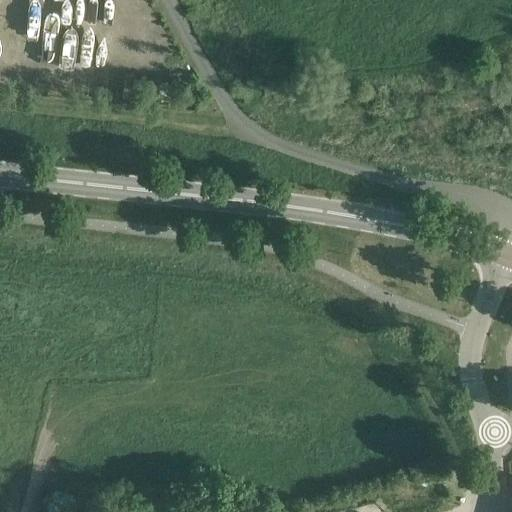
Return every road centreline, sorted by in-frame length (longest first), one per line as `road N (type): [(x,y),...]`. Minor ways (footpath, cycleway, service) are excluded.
road 1 (tertiary): [(505,254),(316,209),(0,176)]
road 2 (track): [(253,138),(0,112)]
road 3 (unclassified): [(493,433),(474,400),(469,369),(505,254)]
